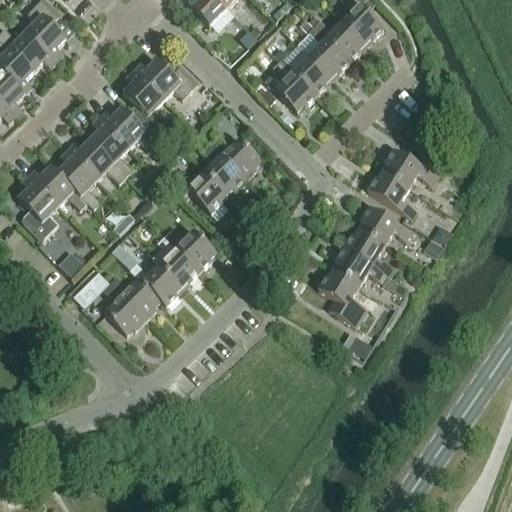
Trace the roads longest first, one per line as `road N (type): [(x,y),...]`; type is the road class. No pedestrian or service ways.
road 1 (residential): [(129,402),(170,377),(279,263),(313,203),(313,178)]
road 2 (residential): [(313,178),(166,29),(136,19)]
road 3 (residential): [(0,160),(37,136),(136,19)]
road 4 (secondary): [(400,511),(511,349)]
road 5 (residential): [(129,402),(0,257)]
road 6 (residential): [(0,451),(129,402)]
road 7 (residential): [(313,178),(407,79)]
